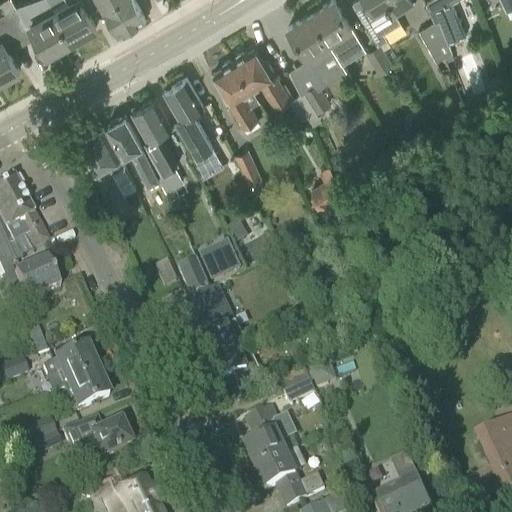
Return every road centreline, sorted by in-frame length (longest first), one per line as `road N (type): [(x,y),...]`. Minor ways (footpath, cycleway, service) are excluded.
road 1 (residential): [(214,511),(32,121)]
road 2 (secondary): [(32,121),(235,5)]
